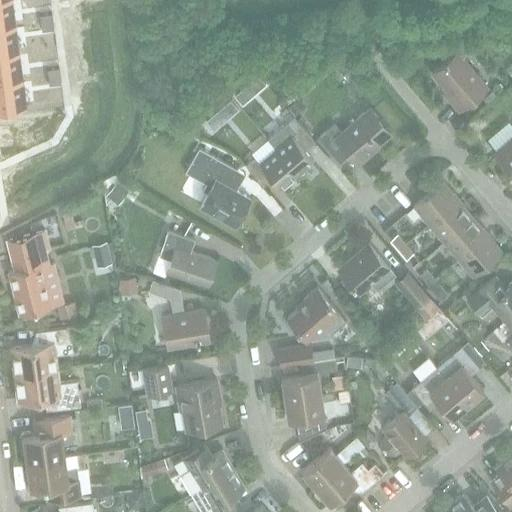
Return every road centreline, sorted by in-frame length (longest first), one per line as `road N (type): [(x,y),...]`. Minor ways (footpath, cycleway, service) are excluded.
road 1 (residential): [(301,511),(260,459),(239,311),(439,135)]
road 2 (residential): [(392,511),(511,411)]
